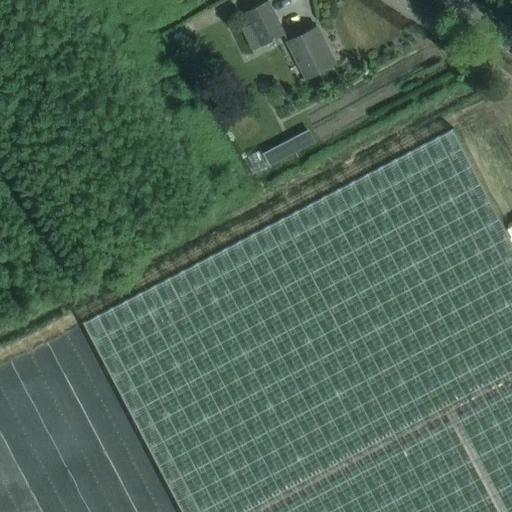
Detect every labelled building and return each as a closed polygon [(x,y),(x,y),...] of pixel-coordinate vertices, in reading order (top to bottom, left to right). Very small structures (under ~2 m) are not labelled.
[(268,0),(266,0),(250,8),(245,11),(251,23),(262,45),(277,38),(285,33),(268,0)] [(251,23),(241,28),(252,50),(262,45),(251,23)] [(317,27),(289,41),(292,50),(306,77),(335,62),(317,27)] [(307,128),(262,152),(269,166),(314,142),(307,128)] [(511,511),(511,244),(452,131),(80,325),(177,511),(511,511)]
